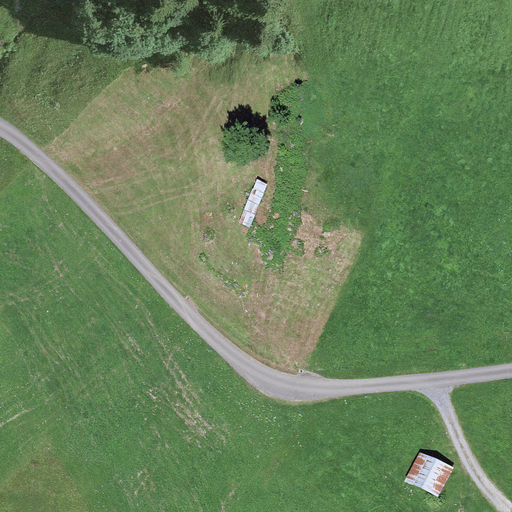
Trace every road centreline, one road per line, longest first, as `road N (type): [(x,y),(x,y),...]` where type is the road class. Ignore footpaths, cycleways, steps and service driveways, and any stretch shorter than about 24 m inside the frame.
road 1 (track): [(0,127),(220,345),(273,380),(349,388),(511,371)]
road 2 (track): [(509,511),(472,471),(433,381)]
